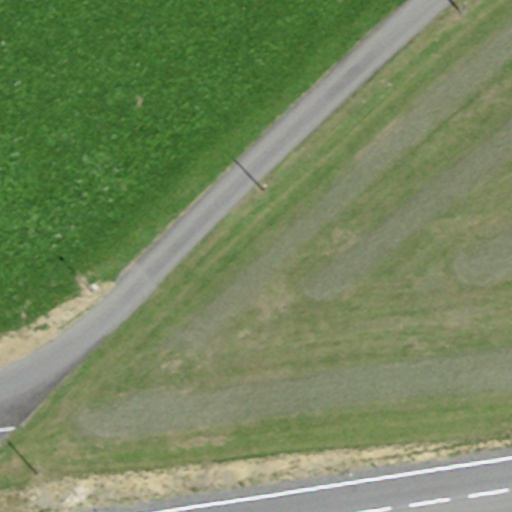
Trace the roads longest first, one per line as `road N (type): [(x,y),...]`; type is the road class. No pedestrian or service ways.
road 1 (residential): [(0,385),(68,348),(432,0)]
road 2 (tertiary): [(378,511),(511,492)]
